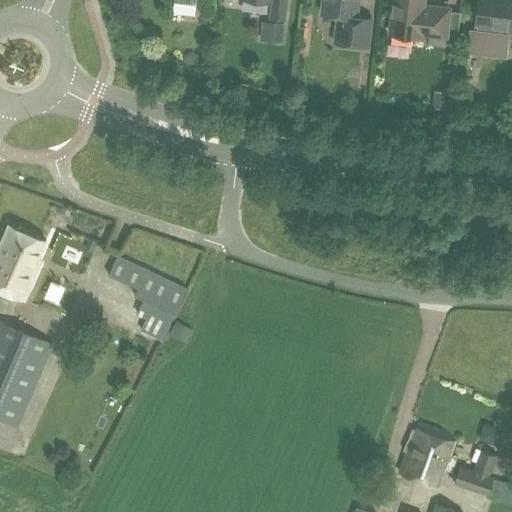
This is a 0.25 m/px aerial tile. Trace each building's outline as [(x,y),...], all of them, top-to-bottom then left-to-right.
[(174,0),(173,10),(194,12),(195,0),(174,0)] [(267,0),(272,1),(270,17),(284,19),(286,0),(267,0)] [(343,43),(368,45),(371,17),(356,15),(357,0),(323,0),(322,13),(338,15),(337,22),(345,23),(343,43)] [(419,34),(446,37),(449,7),(423,4),(423,0),(392,0),(389,32),(419,36),(419,34)] [(470,28),(468,50),(506,53),(508,37),(511,37),(511,0),(478,0),(476,24),(478,24),(477,29),(470,28)] [(263,21),(261,40),(281,42),(283,23),(263,21)] [(434,91),(432,106),(444,108),(446,92),(434,91)] [(0,288),(24,299),(41,260),(38,259),(46,240),(9,224),(0,242),(0,288)] [(93,251),(97,241),(90,238),(85,248),(93,251)] [(107,274),(136,287),(133,294),(143,299),(136,314),(145,318),(140,328),(157,337),(162,339),(187,287),(117,254),(107,274)] [(0,416),(18,425),(53,343),(0,319),(0,416)] [(415,427),(400,471),(440,485),(446,468),(452,470),(457,456),(451,454),(455,441),(415,427)] [(453,483),(487,494),(486,497),(511,505),(511,483),(494,478),(494,476),(491,474),(497,455),(480,449),(473,468),(459,463),(453,483)] [(430,511),(461,511),(433,503),(430,511)]
